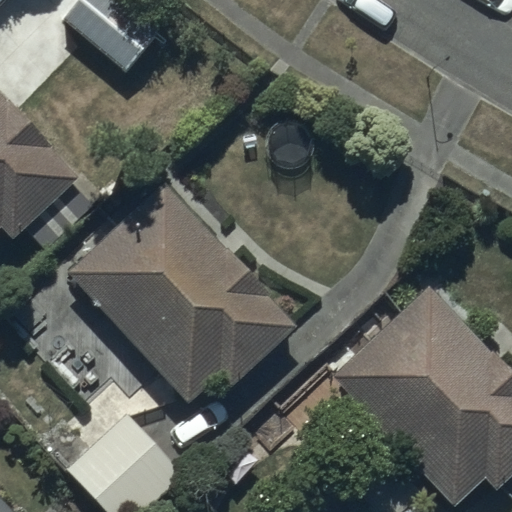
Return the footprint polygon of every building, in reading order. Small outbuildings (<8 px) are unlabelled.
[(84,181),(0,89),(0,232),(11,222),(24,236),(84,181)] [(301,331),(169,188),(71,277),(194,411),(227,380),(236,390),(301,331)] [(511,476),(511,375),(430,290),(331,380),(450,510),(484,479),(496,491),(511,476)] [(153,511),(189,481),(132,418),(71,474),(105,511),(153,511)] [(416,511),(419,509),(398,487),(372,511),(416,511)] [(17,511),(0,493),(0,511),(17,511)]
